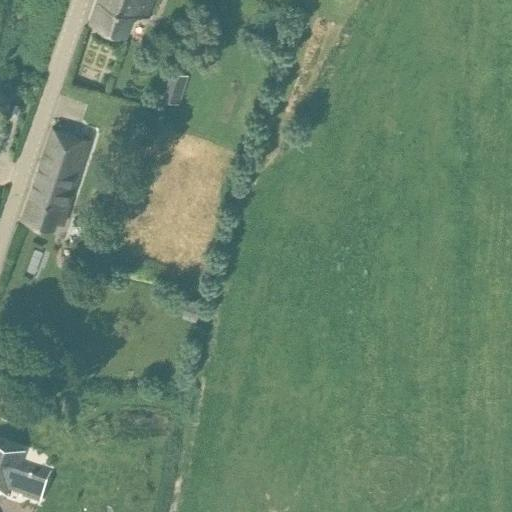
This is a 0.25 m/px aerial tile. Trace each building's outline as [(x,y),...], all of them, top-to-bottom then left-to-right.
[(95,0),(88,20),(107,27),(126,33),(132,15),(146,20),(152,0),(95,0)] [(186,74),(178,100),(194,104),(201,78),(186,74)] [(52,127),(21,218),(53,229),(62,204),(66,206),(89,140),(52,127)] [(186,297),(180,316),(194,321),(200,302),(186,297)] [(0,499),(6,501),(8,495),(39,506),(50,476),(19,465),(25,448),(0,439),(0,499)]
